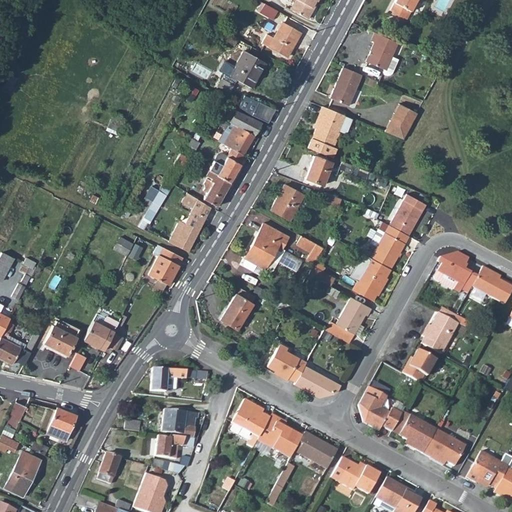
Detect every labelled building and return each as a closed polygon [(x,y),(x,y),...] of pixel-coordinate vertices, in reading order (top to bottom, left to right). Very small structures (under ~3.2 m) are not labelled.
[(294,0),(290,9),(307,19),(313,8),(311,7),(314,0),(315,1),(315,0),(294,0)] [(415,0),(394,0),(389,9),(392,10),(391,13),(402,19),(403,16),(406,18),(415,0)] [(277,11),(264,4),(259,12),(272,20),(277,11)] [(266,34),(261,43),(286,57),(300,32),(282,22),(274,38),(266,34)] [(233,37),(224,32),(220,38),(230,43),(233,37)] [(396,42),(374,32),(371,40),(373,41),(365,61),(383,69),(382,71),(381,76),(383,77),(386,77),(388,76),(392,72),(397,58),(390,55),(396,42)] [(221,72),(218,79),(229,84),(233,79),(247,86),(260,61),(238,49),(225,74),(221,72)] [(361,74),(342,66),(328,98),(347,106),(361,74)] [(242,90),(235,103),(263,119),(271,105),(242,90)] [(207,94),(201,103),(210,107),(215,98),(207,94)] [(389,120),(393,122),(402,105),(398,103),(389,120)] [(389,120),(383,131),(402,139),(416,113),(402,105),(393,122),(389,120)] [(331,147),(338,131),(345,115),(321,106),(317,115),(320,116),(315,128),(307,148),(331,158),(335,149),(331,147)] [(224,119),(224,120),(248,134),(255,121),(231,107),(224,119)] [(345,115),(338,131),(343,133),(346,132),(352,119),(345,115)] [(223,119),(211,139),(226,147),(237,153),(248,134),(224,120),(224,119),(223,119)] [(106,134),(83,179),(90,183),(113,138),(106,134)] [(83,170),(93,147),(83,143),(73,166),(83,170)] [(212,152),(203,168),(224,180),(239,154),(237,153),(226,147),(222,154),(216,151),(212,152)] [(174,152),(168,163),(179,169),(185,158),(174,152)] [(314,156),(306,178),(323,185),(328,171),(335,174),(337,168),(349,173),(349,172),(352,166),(333,158),(332,163),(314,156)] [(194,163),(191,168),(202,174),(208,177),(202,189),(198,196),(210,203),(224,180),(203,168),(194,163)] [(352,166),(349,172),(359,175),(362,170),(352,166)] [(198,188),(202,189),(208,177),(202,174),(198,181),(199,185),(198,188)] [(283,185),(269,209),(289,219),(302,195),(283,185)] [(141,213),(134,225),(138,226),(140,228),(159,193),(153,190),(148,200),(141,213)] [(194,198),(183,192),(179,200),(189,206),(194,198)] [(340,199),(323,192),(321,199),(338,206),(340,199)] [(406,194),(389,225),(407,236),(422,211),(421,210),(424,205),(406,194)] [(133,209),(141,213),(148,200),(141,196),(133,209)] [(174,223),(165,240),(183,250),(207,206),(194,198),(189,206),(179,225),(174,223)] [(262,223),(244,257),(256,264),(270,272),(275,263),(268,259),(275,248),(279,251),(287,237),(262,223)] [(376,246),(370,258),(389,269),(407,236),(389,225),(388,225),(384,232),(376,246)] [(376,246),(384,232),(377,228),(371,241),(371,243),(376,246)] [(322,247),(300,235),(296,244),(310,252),(306,260),(313,264),(322,247)] [(115,236),(109,248),(121,255),(128,243),(115,236)] [(133,242),(125,256),(136,262),(144,247),(133,242)] [(178,256),(159,246),(144,273),(152,277),(162,283),(163,284),(178,257),(178,256)] [(0,251),(0,272),(8,256),(0,251)] [(456,252),(438,257),(436,261),(441,263),(432,279),(433,282),(457,295),(461,288),(464,290),(468,292),(471,286),(476,277),(463,269),(466,264),(464,264),(467,259),(456,252)] [(349,276),(357,280),(370,258),(362,253),(349,276)] [(23,254),(20,259),(29,264),(32,259),(23,254)] [(256,264),(245,258),(242,263),(243,265),(252,270),(256,264)] [(370,258),(357,280),(352,289),(372,301),(389,269),(370,258)] [(312,266),(307,274),(328,285),(333,278),(312,266)] [(476,277),(471,286),(504,305),(511,289),(511,286),(499,279),(488,274),(490,271),(482,267),(476,277)] [(10,291),(16,294),(28,272),(23,269),(18,278),(17,277),(10,291)] [(490,271),(488,274),(499,279),(500,277),(490,271)] [(162,283),(152,277),(146,288),(156,293),(162,283)] [(254,296),(240,287),(237,293),(235,292),(219,319),(224,322),(236,330),(252,303),(251,302),(254,296)] [(459,298),(463,300),(468,292),(464,290),(459,298)] [(370,309),(350,297),(335,323),(330,321),(325,329),(349,343),(354,333),(360,324),(365,315),(367,316),(370,309)] [(446,317),(449,312),(439,307),(436,312),(446,317)] [(423,337),(420,343),(440,354),(457,323),(452,321),(446,317),(436,312),(429,325),(427,329),(425,328),(421,335),(423,337)] [(449,312),(446,317),(452,321),(455,316),(449,312)] [(104,316),(100,323),(112,329),(116,320),(106,315),(104,316)] [(455,316),(452,321),(457,323),(459,325),(462,319),(455,316)] [(90,318),(80,337),(102,348),(104,344),(111,330),(112,329),(100,323),(90,318)] [(112,329),(111,330),(115,332),(121,320),(117,318),(116,320),(112,329)] [(51,323),(42,340),(65,352),(75,335),(51,323)] [(360,324),(354,333),(358,335),(363,326),(360,324)] [(0,327),(0,357),(9,361),(12,357),(22,362),(29,349),(20,345),(2,336),(5,332),(6,330),(0,327)] [(111,330),(104,344),(112,348),(119,334),(115,332),(111,330)] [(5,332),(2,336),(20,345),(22,340),(5,332)] [(278,373),(278,375),(287,380),(288,378),(294,382),(304,365),(305,362),(285,351),(287,348),(279,343),(266,366),(278,373)] [(405,364),(401,372),(418,381),(419,382),(424,374),(426,375),(435,359),(417,349),(412,359),(408,365),(405,364)] [(70,365),(80,370),(86,355),(76,351),(70,365)] [(294,382),(293,384),(318,397),(336,392),(340,385),(304,365),(294,382)] [(189,370),(152,368),(150,389),(164,390),(164,384),(165,377),(172,377),(185,378),(185,373),(189,373),(189,370)] [(368,386),(358,405),(362,422),(364,421),(368,419),(370,421),(368,425),(378,431),(380,426),(390,432),(401,413),(390,407),(387,412),(380,407),(386,396),(368,386)] [(230,423),(252,435),(257,438),(268,417),(261,413),(262,410),(242,399),(230,423)] [(14,401),(4,420),(16,425),(25,407),(14,401)] [(53,407),(44,432),(63,439),(73,414),(53,407)] [(198,413),(163,408),(160,431),(170,432),(169,435),(182,437),(185,437),(192,438),(195,418),(197,418),(198,413)] [(392,431),(398,435),(409,415),(403,411),(392,431)] [(257,438),(256,440),(278,452),(289,430),(283,427),(281,426),(283,421),(270,414),(268,417),(257,438)] [(409,415),(398,435),(402,438),(416,445),(414,448),(422,452),(435,429),(409,415)] [(125,420),(124,430),(138,431),(139,422),(125,420)] [(435,429),(422,452),(429,456),(431,453),(445,460),(453,465),(464,445),(435,429)] [(300,437),(289,430),(278,452),(289,458),(293,450),(300,437)] [(300,437),(293,450),(326,468),(335,452),(324,446),(325,444),(303,432),(300,437)] [(182,437),(169,435),(169,438),(156,436),(154,455),(175,458),(177,445),(182,446),(185,437),(182,437)] [(252,435),(246,445),(251,448),(256,440),(257,438),(252,435)] [(185,437),(182,446),(192,447),(194,439),(192,438),(185,437)] [(402,438),(401,441),(414,448),(416,445),(402,438)] [(23,450),(6,484),(22,493),(39,458),(23,450)] [(465,476),(475,482),(477,478),(490,486),(494,488),(506,467),(511,458),(503,454),(499,461),(479,451),(465,476)] [(120,457),(106,452),(96,477),(110,483),(120,457)] [(431,453),(429,456),(443,464),(445,460),(431,453)] [(181,456),(179,465),(183,466),(187,467),(189,457),(181,456)] [(341,457),(330,477),(352,490),(354,487),(368,494),(379,474),(365,466),(363,469),(356,466),(341,457)] [(183,466),(179,465),(153,458),(150,466),(177,474),(183,466)] [(279,476),(274,485),(281,489),(293,466),(286,462),(279,476)] [(494,488),(493,491),(501,496),(503,493),(511,497),(511,470),(506,467),(494,488)] [(163,480),(144,473),(132,506),(146,511),(160,511),(164,502),(162,496),(165,485),(163,480)] [(385,478),(374,497),(394,508),(392,511),(413,511),(419,502),(411,498),(413,496),(391,485),(393,482),(385,478)] [(477,478),(475,482),(488,489),(490,486),(477,478)] [(393,482),(391,485),(413,496),(414,493),(393,482)] [(274,485),(264,503),(271,506),(281,489),(274,485)] [(511,497),(503,493),(501,496),(511,502),(511,497)] [(0,501),(0,511),(13,511),(15,508),(0,501)] [(19,501),(15,508),(23,511),(31,511),(33,508),(19,501)] [(428,501),(421,511),(437,511),(433,510),(436,505),(428,501)] [(114,511),(116,508),(99,502),(94,511),(114,511)]
